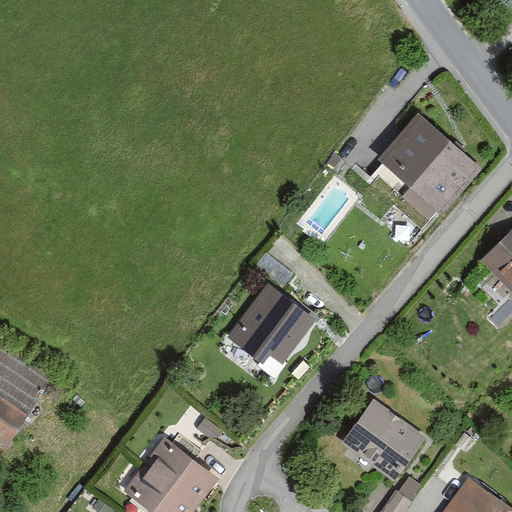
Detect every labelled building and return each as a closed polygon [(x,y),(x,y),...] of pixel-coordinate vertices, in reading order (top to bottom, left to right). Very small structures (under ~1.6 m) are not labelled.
[(419,117),(378,165),(442,219),(483,172),(419,117)] [(511,237),(488,262),(511,286),(511,237)] [(311,321),(268,289),(231,338),(274,371),(311,321)] [(0,397),(0,444),(11,451),(33,419),(0,397)] [(374,401),(342,448),(395,485),(428,438),(374,401)] [(196,511),(219,483),(165,441),(124,494),(147,511),(196,511)] [(405,473),(383,511),(403,511),(420,481),(405,473)] [(511,511),(469,481),(446,511),(511,511)]
